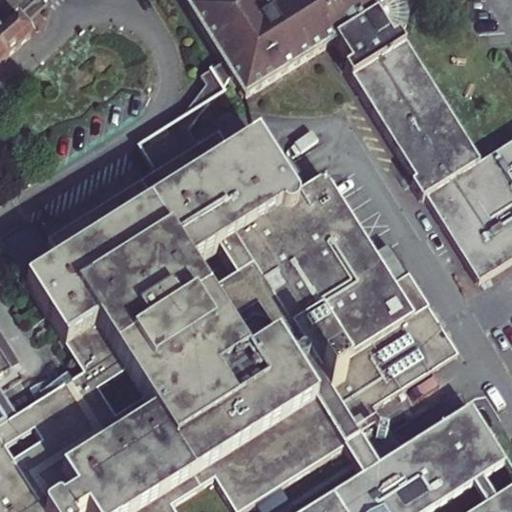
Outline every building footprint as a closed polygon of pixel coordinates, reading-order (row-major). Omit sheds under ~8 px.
[(223,62),(220,64),(232,82),(234,80),(246,99),(335,44),(350,69),(344,73),(357,95),(411,61),(398,39),(402,37),(404,34),(406,27),(408,20),(408,12),(406,6),(403,2),(405,0),(290,0),(266,15),(256,0),(185,0),(191,8),(189,10),(223,62)] [(0,63),(29,37),(14,20),(0,32),(0,63)] [(511,148),(479,169),(411,61),(357,95),(414,186),(410,188),(421,205),(425,203),(478,288),(511,266),(511,148)] [(158,183),(68,241),(74,250),(222,157),(216,147),(200,157),(184,166),(175,150),(187,137),(208,115),(228,103),(222,94),(227,85),(232,82),(220,64),(211,69),(210,68),(207,70),(207,71),(199,77),(205,86),(180,122),(164,132),(168,138),(140,155),(158,183)] [(137,149),(140,155),(168,138),(164,132),(137,149)] [(200,157),(187,137),(175,150),(184,166),(200,157)] [(74,250),(68,241),(46,254),(55,270),(25,288),(83,380),(19,420),(3,395),(0,391),(0,380),(10,374),(0,357),(0,427),(2,431),(0,432),(0,511),(511,511),(511,495),(496,506),(487,511),(486,511),(438,511),(506,469),(471,415),(380,472),(361,443),(384,429),(374,413),(458,360),(407,281),(392,290),(372,260),(323,183),(308,193),(293,202),(276,175),(256,143),(225,162),(222,157),(74,250)] [(291,166),(276,175),(293,202),(308,193),(291,166)] [(387,251),(372,260),(392,290),(407,281),(387,251)] [(0,357),(10,374),(19,369),(0,339),(0,357)] [(483,484),(473,490),(487,511),(496,506),(483,484)]
